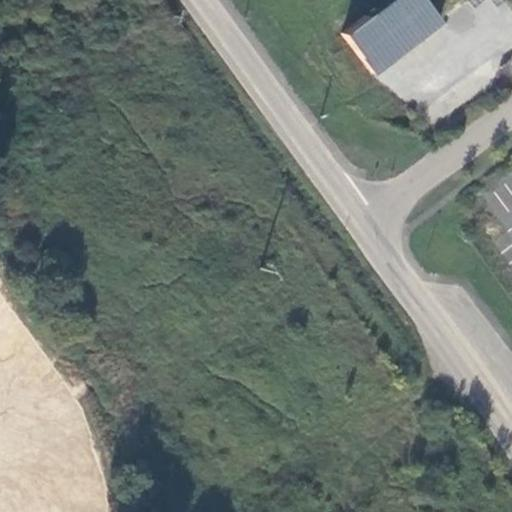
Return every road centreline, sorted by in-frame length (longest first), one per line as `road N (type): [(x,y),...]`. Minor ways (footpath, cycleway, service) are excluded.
road 1 (unclassified): [(198,0),(362,221)]
road 2 (unclassified): [(362,221),(511,437)]
road 3 (unclassified): [(511,109),(362,221)]
